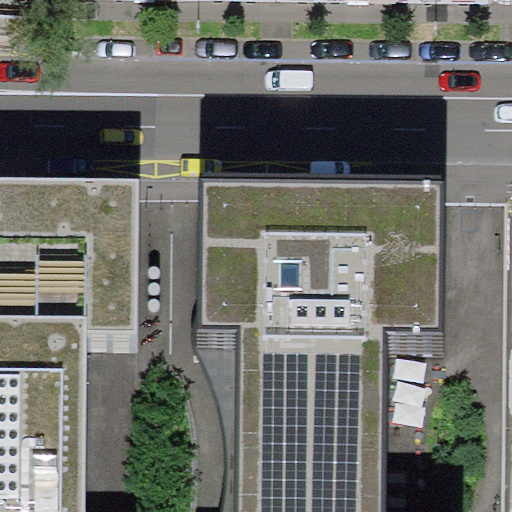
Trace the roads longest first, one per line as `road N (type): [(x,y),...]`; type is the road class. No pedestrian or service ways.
road 1 (primary): [(511,106),(0,93)]
road 2 (unknown): [(491,105),(504,464)]
